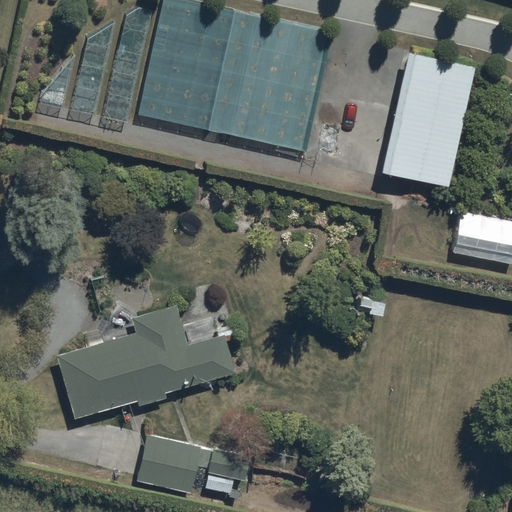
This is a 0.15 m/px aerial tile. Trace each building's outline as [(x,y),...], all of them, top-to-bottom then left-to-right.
[(446,183),(470,62),(403,49),(379,169),(446,183)] [(511,250),(511,217),(458,208),(450,251),(510,262),(511,250)] [(129,315),(133,329),(54,353),(72,414),(133,396),(135,403),(163,395),(161,389),(233,368),(222,331),(184,342),(172,303),(129,315)] [(199,444),(146,431),(135,477),(188,490),(199,444)] [(246,455),(211,447),(203,485),(229,490),(232,474),(242,476),(246,455)] [(396,471),(393,471),(392,471),(391,471),(390,471),(389,472),(388,472),(387,473),(387,474),(386,474),(385,475),(384,476),(384,477),(383,478),(383,479),(383,480),(383,481),(382,482),(382,483),(383,484),(383,486),(383,487),(383,488),(384,489),(384,490),(385,490),(386,491),(386,492),(387,493),(388,493),(389,494),(390,494),(391,495),(392,495),(393,495),(394,495),(395,495),(396,495),(397,495),(398,495),(399,494),(400,494),(401,493),(402,493),(403,492),(404,491),(405,491),(405,490),(406,489),(406,488),(407,487),(407,486),(407,485),(407,484),(407,482),(407,481),(407,480),(407,479),(406,478),(406,477),(405,476),(405,475),(404,475),(403,474),(402,473),(401,472),(400,472),(399,471),(398,471),(397,471),(396,471)]
